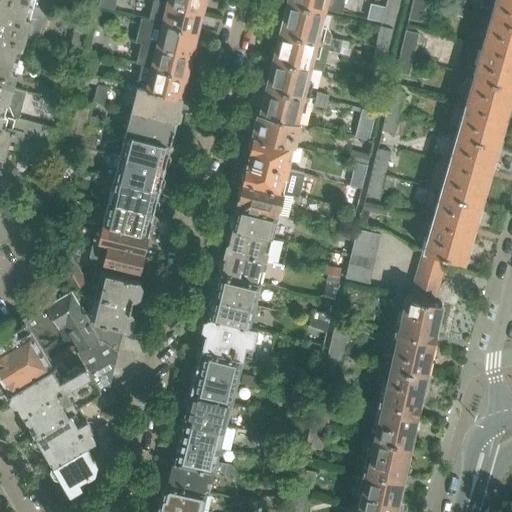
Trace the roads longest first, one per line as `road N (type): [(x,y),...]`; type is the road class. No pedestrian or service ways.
road 1 (residential): [(109,511),(239,0)]
road 2 (tertiary): [(504,417),(492,359),(511,281)]
